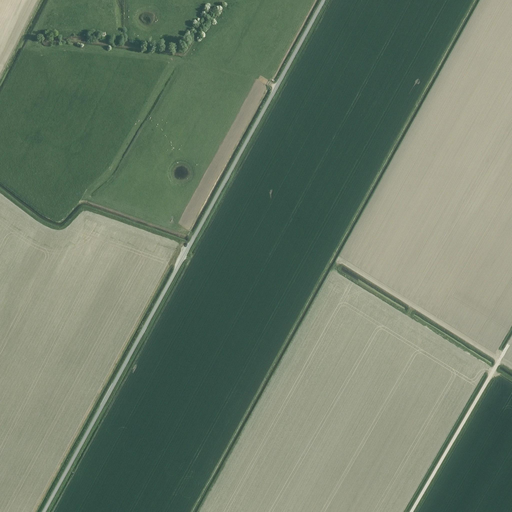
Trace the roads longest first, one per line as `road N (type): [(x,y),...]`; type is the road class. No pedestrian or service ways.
road 1 (unclassified): [(42,511),(323,0)]
road 2 (track): [(409,511),(511,339)]
